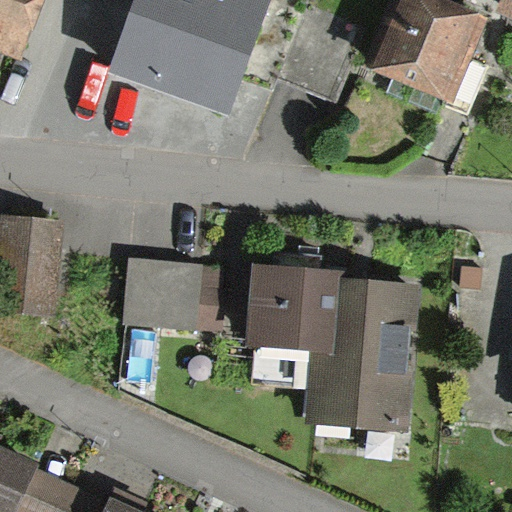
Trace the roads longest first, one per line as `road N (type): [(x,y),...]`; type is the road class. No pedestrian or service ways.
road 1 (residential): [(0,160),(511,205)]
road 2 (residential): [(0,369),(314,511)]
